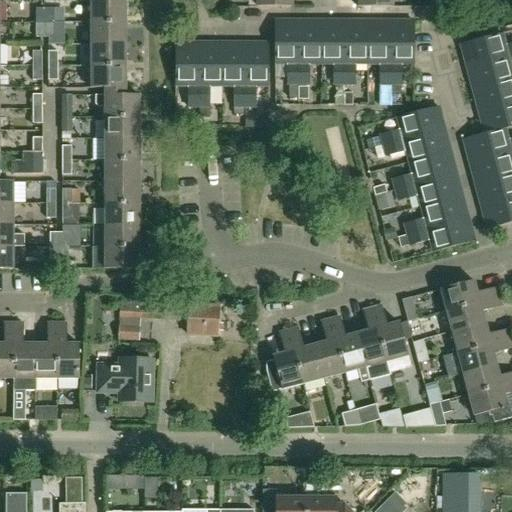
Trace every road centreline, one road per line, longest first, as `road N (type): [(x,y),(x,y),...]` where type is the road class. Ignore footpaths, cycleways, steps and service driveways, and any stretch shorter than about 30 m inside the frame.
road 1 (residential): [(486,259),(444,101),(436,13)]
road 2 (residential): [(238,448),(0,446)]
road 3 (residential): [(0,304),(57,305),(83,285),(223,265)]
road 4 (residential): [(380,284),(294,257),(260,254),(223,265)]
road 5 (residential): [(259,324),(380,284)]
